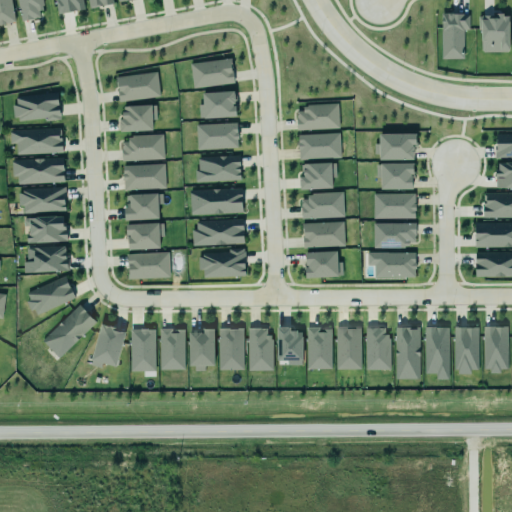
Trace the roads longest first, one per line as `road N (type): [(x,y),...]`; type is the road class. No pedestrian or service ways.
road 1 (secondary): [(0,431),(511,427)]
road 2 (residential): [(511,295),(130,299),(106,289)]
road 3 (residential): [(275,297),(262,63),(255,31),(241,16)]
road 4 (residential): [(106,289),(98,275),(78,40)]
road 5 (residential): [(241,16),(224,12),(0,55)]
road 6 (tertiary): [(315,0),(347,41),(392,76),(453,96),(511,97)]
road 7 (residential): [(445,296),(444,205),(453,164)]
